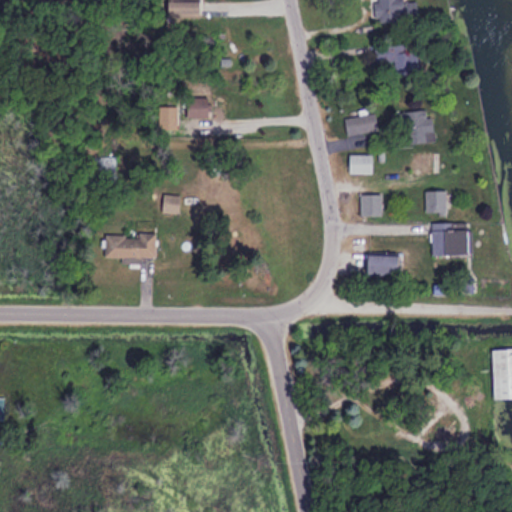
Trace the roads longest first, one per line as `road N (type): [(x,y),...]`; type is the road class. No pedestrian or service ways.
road 1 (residential): [(312,310),(327,256),(327,208),(285,0)]
road 2 (residential): [(262,316),(0,312)]
road 3 (residential): [(303,511),(262,316)]
road 4 (residential): [(312,310),(511,314)]
